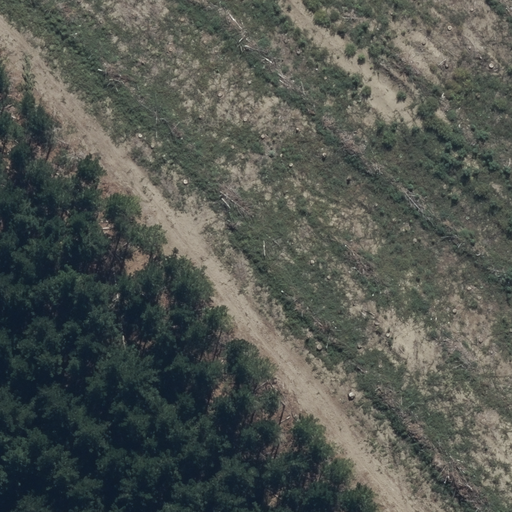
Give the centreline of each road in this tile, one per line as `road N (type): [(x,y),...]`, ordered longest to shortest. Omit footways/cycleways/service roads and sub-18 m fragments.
road 1 (track): [(0,67),(424,511)]
road 2 (unknown): [(0,368),(130,277),(240,170),(263,111),(287,0)]
